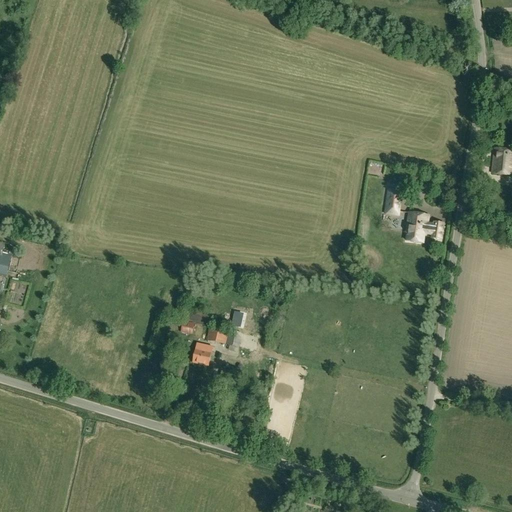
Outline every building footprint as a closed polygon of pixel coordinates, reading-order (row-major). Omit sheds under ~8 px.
[(511,150),(495,149),(492,174),(511,175),(511,150)] [(387,190),(384,210),(400,212),(403,191),(389,189),(389,191),(387,190)] [(432,239),(442,240),(444,224),(434,222),(434,227),(428,226),(429,216),(409,213),(405,241),(423,244),(425,236),(426,236),(426,233),(432,234),(432,239)] [(5,245),(0,243),(0,274),(6,276),(11,255),(2,253),(5,245)] [(191,335),(194,323),(207,326),(210,313),(187,307),(183,321),(184,321),(181,333),(191,335)] [(206,341),(225,345),(229,331),(209,327),(206,341)] [(230,331),(226,345),(239,348),(243,334),(230,331)] [(212,347),(197,344),(193,363),(208,366),(212,347)] [(218,385),(231,389),(236,373),(222,369),(218,385)]
